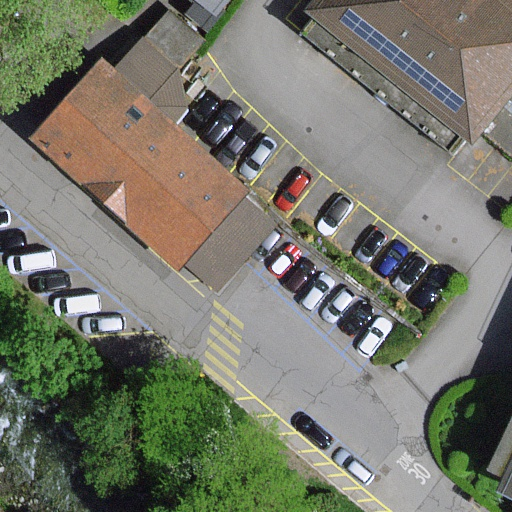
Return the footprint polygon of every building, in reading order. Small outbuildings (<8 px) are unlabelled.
[(201,0),(216,12),(225,0),(201,0)] [(511,146),(511,7),(502,0),(319,0),(311,10),(474,141),(486,126),(511,146)] [(202,39),(169,12),(147,39),(179,67),(202,39)] [(218,291),(275,224),(243,197),(248,192),(174,126),(187,110),(179,67),(147,39),(117,72),(103,60),(31,140),(177,270),(184,262),(218,291)] [(511,470),(502,492),(511,496),(511,470)]
